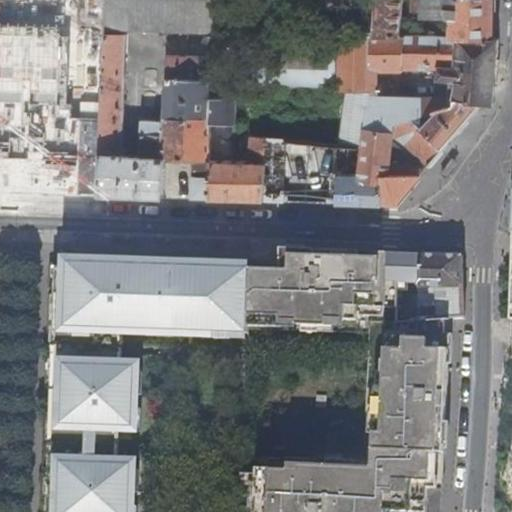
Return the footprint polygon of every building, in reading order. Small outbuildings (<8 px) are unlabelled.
[(108,0),(108,30),(218,33),(241,34),(342,36),(377,37),(379,0),(108,0)] [(403,0),(379,0),(377,37),(400,38),(403,0)] [(413,0),(413,19),(451,20),(450,39),(466,40),(466,31),(479,31),(479,40),(494,41),(494,39),(494,0),(413,0)] [(466,31),(466,40),(479,40),(479,31),(466,31)] [(108,35),(102,195),(166,197),(167,162),(194,163),(194,198),(265,201),(267,139),(256,138),(255,162),(219,162),(219,156),(214,156),(215,124),(237,125),(239,89),(216,88),(216,83),(239,84),(241,34),(218,33),(216,80),(204,80),(205,58),(168,57),(166,121),(143,119),(142,156),(129,156),(129,149),(124,149),(129,36),(108,35)] [(377,37),(342,36),(341,92),(348,92),(371,93),(372,92),(373,71),(440,73),(438,81),(456,84),(455,98),(371,99),(367,130),(395,133),(395,124),(413,119),(455,106),(456,99),(484,103),(483,104),(495,107),(499,39),(494,39),(494,41),(479,40),(466,40),(450,39),(434,39),(423,39),(400,38),(377,37)] [(341,92),(239,87),(239,89),(237,125),(236,133),(257,135),(256,138),(267,139),(271,140),(272,135),(278,135),(278,140),(290,142),(318,144),(325,145),(326,138),(333,139),(332,146),(341,147),(348,92),(341,92)] [(371,93),(348,92),(341,147),(365,149),(360,183),(383,184),(382,205),(399,206),(426,174),(408,166),(392,165),(395,138),(395,134),(395,133),(367,130),(371,99),(371,93)] [(444,151),(483,104),(484,103),(456,99),(455,106),(413,119),(421,127),(444,151)] [(395,124),(395,133),(395,134),(395,138),(421,127),(413,119),(395,124)] [(407,144),(430,168),(444,151),(421,127),(407,144)] [(265,201),(288,202),(289,159),(290,142),(278,140),(271,140),(267,139),(265,201)] [(290,142),(289,159),(317,161),(318,144),(290,142)] [(365,149),(341,147),(332,146),(325,145),(318,144),(317,161),(289,159),(288,202),(382,205),(383,184),(360,183),(365,149)] [(386,511),(386,510),(427,511),(428,487),(443,488),(446,421),(436,420),(437,406),(444,407),(446,375),(449,376),(452,318),(429,318),(419,318),(398,319),(399,287),(400,280),(410,280),(411,280),(413,254),(347,251),(346,261),(333,261),(333,254),(301,253),(301,249),(285,249),(284,270),(253,269),(251,323),(250,326),(370,332),(365,448),(364,461),(301,458),(301,469),(273,468),(274,456),(244,455),(241,511),(386,511)] [(420,277),(422,254),(413,254),(411,280),(415,280),(420,281),(420,277)] [(429,318),(452,318),(465,318),(464,255),(422,254),(420,277),(420,281),(419,318),(429,318)] [(61,257),(61,262),(176,266),(176,261),(61,257)] [(236,322),(251,323),(253,269),(176,266),(61,262),(59,334),(52,511),(133,511),(136,461),(120,461),(121,423),(137,424),(139,363),(124,363),(124,342),(125,325),(236,329),(236,322)] [(400,280),(399,287),(409,288),(410,280),(400,280)]
